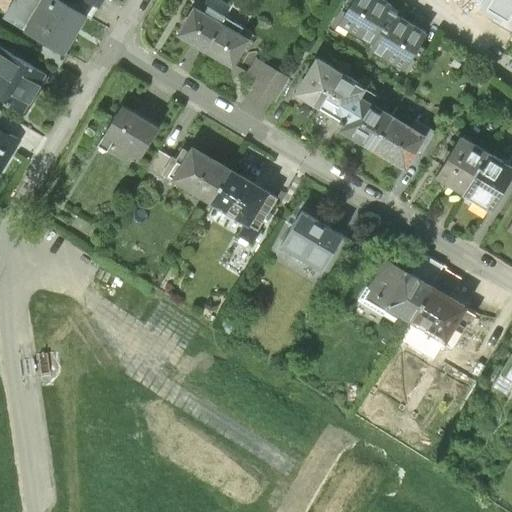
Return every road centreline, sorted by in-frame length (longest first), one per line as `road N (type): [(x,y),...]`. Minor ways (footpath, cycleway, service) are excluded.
road 1 (residential): [(114,46),(511,286)]
road 2 (residential): [(114,46),(32,185)]
